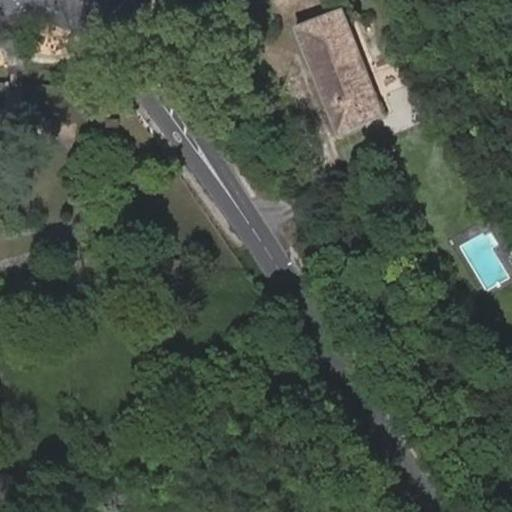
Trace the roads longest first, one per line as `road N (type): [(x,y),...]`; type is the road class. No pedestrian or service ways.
road 1 (residential): [(190,138),(437,511)]
road 2 (residential): [(60,9),(107,34),(190,138)]
road 3 (residential): [(190,138),(123,0)]
